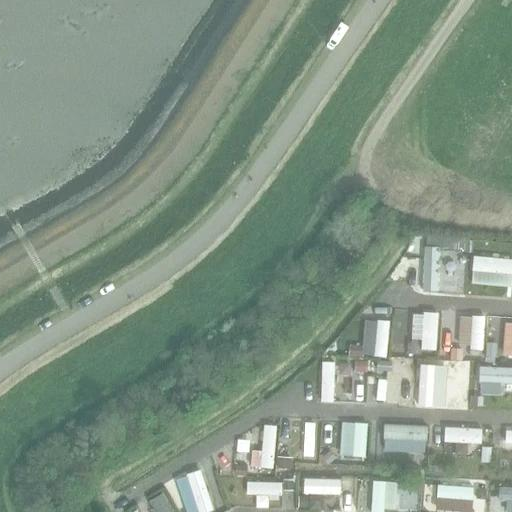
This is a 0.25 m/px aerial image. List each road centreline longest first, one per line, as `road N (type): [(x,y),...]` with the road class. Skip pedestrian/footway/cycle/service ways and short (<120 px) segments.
road 1 (unclassified): [(374,0),(197,235),(156,272),(0,370)]
road 2 (unclassified): [(511,223),(379,204),(357,166),(372,123),(463,0)]
